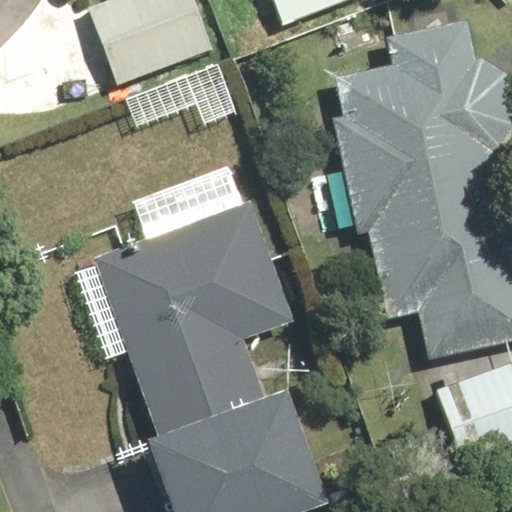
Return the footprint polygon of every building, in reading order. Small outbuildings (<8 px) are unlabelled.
[(203,0),(122,0),(93,11),(120,82),(220,43),(203,0)] [(272,0),(282,29),(370,0),(272,0)] [(375,239),(392,320),(428,317),(433,363),(511,356),(511,61),(483,63),(480,31),(399,39),(401,69),(346,79),(350,120),(342,121),(366,237),(375,239)] [(116,362),(132,357),(186,511),(338,511),(346,509),(306,394),(276,405),(257,350),(306,332),(262,206),(247,211),(234,174),(144,206),(155,237),(81,263),(116,362)] [(511,370),(442,397),(470,472),(511,456),(511,370)]
